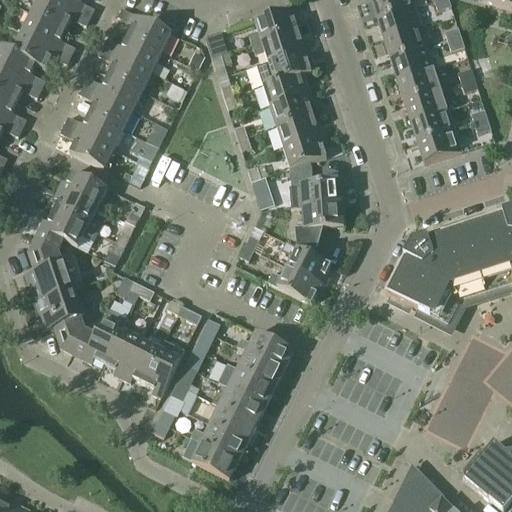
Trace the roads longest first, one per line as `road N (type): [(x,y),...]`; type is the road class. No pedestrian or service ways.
road 1 (residential): [(326,356),(177,284),(204,229),(37,150)]
road 2 (residential): [(233,511),(144,466),(117,406),(30,358),(0,272)]
road 3 (residential): [(395,220),(328,0)]
road 4 (residential): [(250,511),(326,356)]
road 5 (residential): [(37,150),(113,0)]
road 6 (residential): [(326,356),(395,220)]
road 7 (residential): [(395,220),(511,184)]
